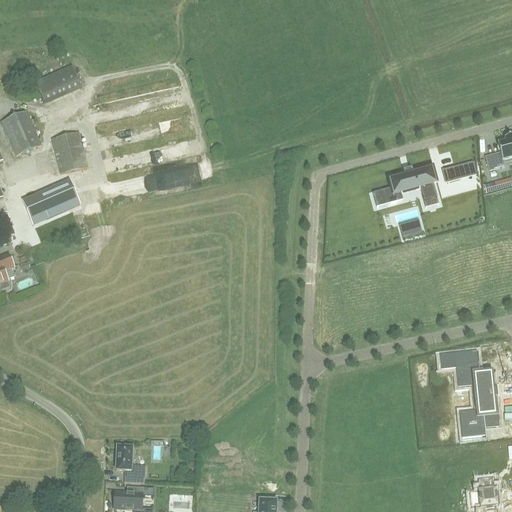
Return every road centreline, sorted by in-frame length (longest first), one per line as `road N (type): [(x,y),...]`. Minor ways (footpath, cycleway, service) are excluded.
road 1 (residential): [(511,121),(318,177),(305,365)]
road 2 (unclassified): [(305,365),(511,319)]
road 3 (unclassified): [(78,511),(76,432),(0,377)]
road 4 (residential): [(305,365),(298,511)]
